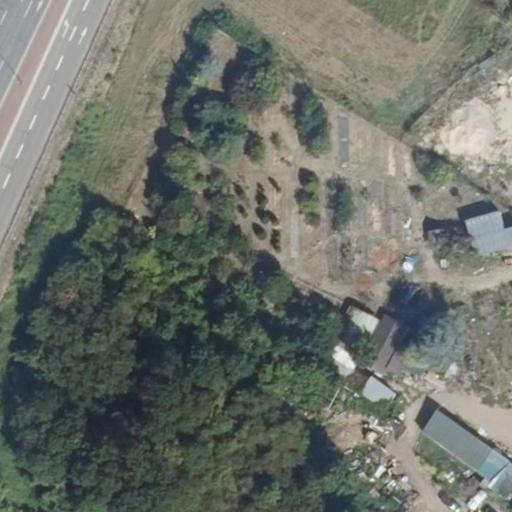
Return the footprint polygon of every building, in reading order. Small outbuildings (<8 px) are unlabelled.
[(490,157),(476,186),(495,195),(509,166),(490,157)] [(466,217),(473,253),(511,246),(511,225),(503,227),(500,211),(466,217)] [(332,349),(383,371),(403,327),(352,304),(332,349)] [(383,409),(395,392),(371,375),(359,393),(383,409)] [(421,430),(499,483),(511,464),(511,461),(436,409),(421,430)]
